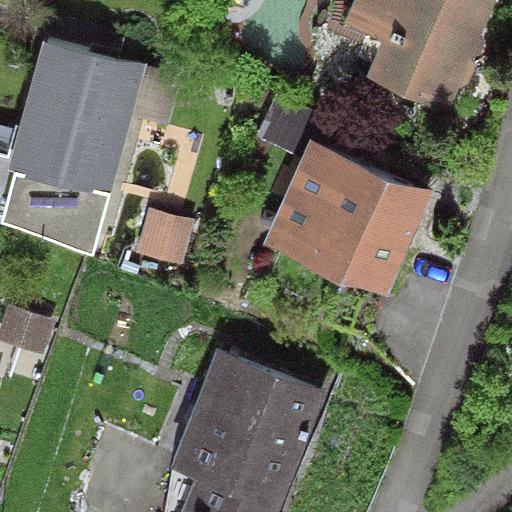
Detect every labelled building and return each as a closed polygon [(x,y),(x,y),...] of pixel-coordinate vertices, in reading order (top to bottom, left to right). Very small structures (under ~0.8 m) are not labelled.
[(357,0),(350,18),(385,32),(370,66),(463,106),(508,0),(357,0)] [(150,61),(49,38),(20,163),(121,186),(150,61)] [(316,132),(270,233),(399,291),(445,190),(316,132)] [(215,348),(173,459),(193,466),(175,511),(282,511),(329,391),(215,348)] [(0,414),(10,375),(0,372),(0,414)]
